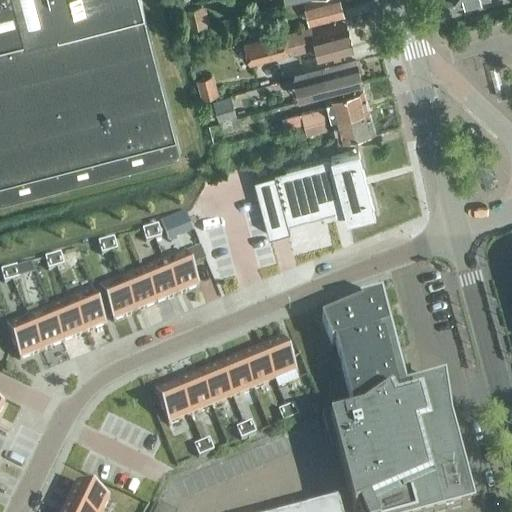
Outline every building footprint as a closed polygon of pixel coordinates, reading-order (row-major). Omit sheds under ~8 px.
[(0,0),(0,200),(180,154),(174,135),(175,134),(143,12),(139,0),(0,0)] [(343,13),(339,0),(309,0),(250,15),(253,25),(284,18),(283,17),(305,12),(308,22),(343,13)] [(188,30),(209,26),(205,4),(184,8),(188,30)] [(312,36),(309,26),(242,43),(248,64),(314,47),(317,58),(352,49),(346,27),(312,36)] [(299,99),(326,92),(361,83),(355,62),(293,78),(299,99)] [(202,100),(219,95),(213,75),(196,80),(202,100)] [(304,125),(368,109),(362,87),(325,97),(328,108),(322,110),(322,109),(301,115),(304,125)] [(218,122),(237,116),(230,96),(213,101),(218,122)] [(368,109),(304,125),(307,135),(328,130),(327,125),(332,124),(336,139),(373,130),(368,109)] [(306,138),(303,125),(286,129),(290,142),(306,138)] [(374,214),(357,151),(285,170),(287,178),(276,181),(287,225),(344,210),(347,221),(374,214)] [(150,230),(154,242),(161,239),(158,228),(150,230)] [(143,232),(146,244),(154,242),(150,230),(143,232)] [(106,243),(109,254),(117,252),(114,241),(106,243)] [(98,245),(102,257),(109,254),(106,243),(98,245)] [(199,288),(185,255),(164,264),(177,297),(178,297),(178,296),(199,288)] [(53,258),(56,270),(64,268),(60,256),(53,258)] [(45,260),(48,272),(56,270),(53,258),(45,260)] [(177,297),(164,264),(142,272),(156,306),(157,305),(176,297),(177,297)] [(9,271),(12,283),(20,280),(17,269),(9,271)] [(1,273),(5,285),(12,283),(9,271),(1,273)] [(156,306),(142,272),(121,281),(135,314),(136,314),(155,306),(156,306)] [(135,314),(121,281),(99,290),(113,323),(134,314),(134,315),(135,314)] [(106,326),(92,293),(70,302),(84,335),(85,335),(106,326)] [(403,395),(387,333),(390,332),(381,298),(359,304),(360,307),(322,323),(332,348),(335,346),(354,419),(351,420),(347,410),(322,417),(331,453),(337,451),(353,511),(448,511),(471,506),(448,423),(442,384),(403,395)] [(84,335),(70,302),(49,311),(63,344),(64,344),(64,343),(83,335),(83,336),(84,335)] [(63,344),(49,311),(28,319),(42,353),(43,353),(42,352),(62,344),(62,345),(63,344)] [(42,353),(28,319),(6,329),(20,361),(41,353),(42,353)] [(296,373),(283,340),(261,349),(275,382),(296,373)] [(275,382),(261,349),(240,358),(253,391),(275,382)] [(253,391),(240,358),(219,367),(232,400),(253,391)] [(232,400),(219,367),(198,375),(211,408),(232,400)] [(211,408),(198,375),(176,384),(190,417),(211,408)] [(190,417),(176,384),(155,393),(168,426),(190,417)] [(298,418),(293,407),(286,410),(291,421),(298,418)] [(291,421),(286,410),(278,413),(283,424),(291,421)] [(256,435),(251,424),(244,427),(248,438),(256,435)] [(248,438),(244,427),(236,430),(241,441),(248,438)] [(214,453),(208,441),(201,444),(206,456),(214,453)] [(206,456),(201,444),(194,447),(199,459),(206,456)] [(81,511),(102,511),(109,499),(77,483),(67,505),(81,511)]
